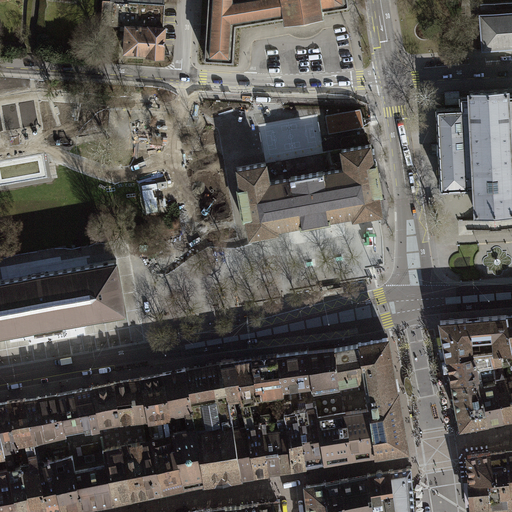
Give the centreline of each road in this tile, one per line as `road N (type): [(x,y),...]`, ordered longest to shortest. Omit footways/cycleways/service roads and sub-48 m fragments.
road 1 (residential): [(0,379),(412,305)]
road 2 (residential): [(391,82),(410,219),(412,305)]
road 3 (primary): [(183,78),(391,82)]
road 4 (primary): [(0,65),(183,78)]
road 5 (primary): [(391,82),(511,74)]
